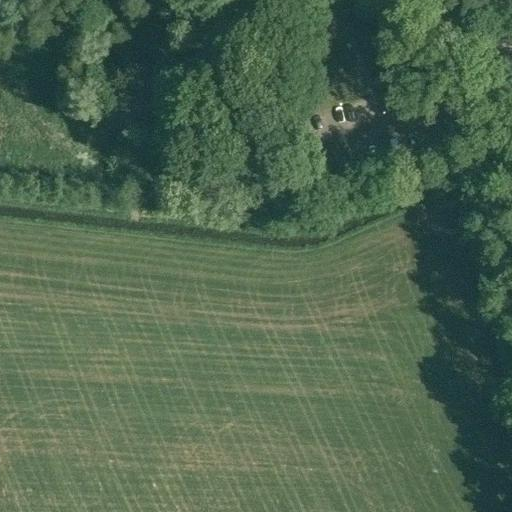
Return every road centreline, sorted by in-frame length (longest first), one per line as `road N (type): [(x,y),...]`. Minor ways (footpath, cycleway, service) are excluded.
road 1 (unknown): [(295,0),(223,45),(168,45),(129,28),(102,0)]
road 2 (unknown): [(511,85),(473,93),(405,0)]
